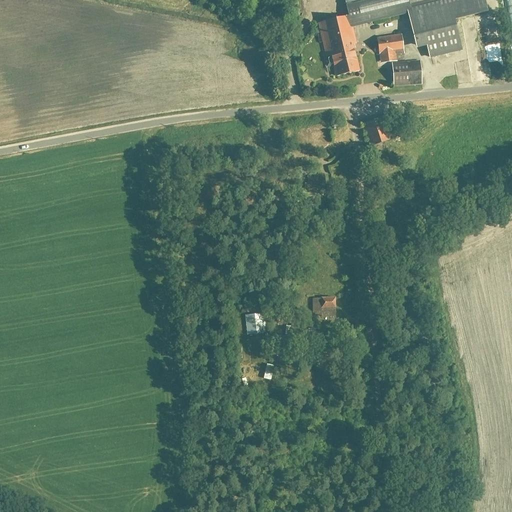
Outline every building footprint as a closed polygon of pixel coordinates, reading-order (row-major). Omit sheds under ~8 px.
[(342,0),(347,15),(318,22),(327,57),(333,56),(339,79),(361,73),(350,29),(465,0),(342,0)] [(427,47),(431,62),(462,54),(453,16),(410,26),(416,50),(427,47)] [(405,33),(378,38),(382,66),(393,64),(397,89),(425,85),(420,61),(400,64),(398,52),(408,51),(405,33)] [(380,122),(361,130),(370,152),(389,145),(380,122)] [(337,300),(315,300),(314,300),(314,313),(326,312),(327,325),(338,325),(337,300)] [(303,334),(293,334),(294,346),(304,345),(303,334)]
